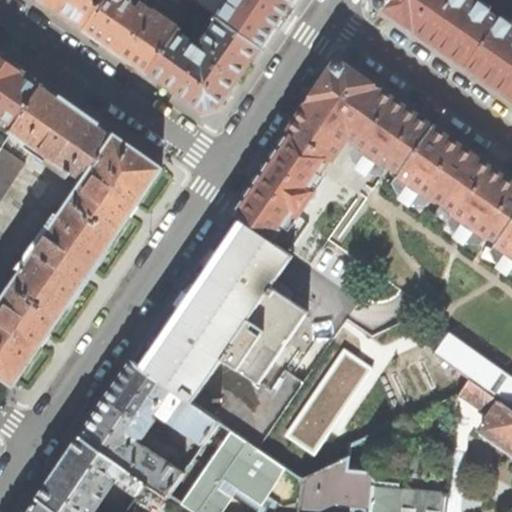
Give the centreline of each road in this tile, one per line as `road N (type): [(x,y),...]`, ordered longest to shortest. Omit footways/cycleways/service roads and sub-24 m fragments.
road 1 (residential): [(40,443),(222,168)]
road 2 (residential): [(0,10),(222,168)]
road 3 (residential): [(329,12),(511,139)]
road 4 (residential): [(222,168),(329,12)]
